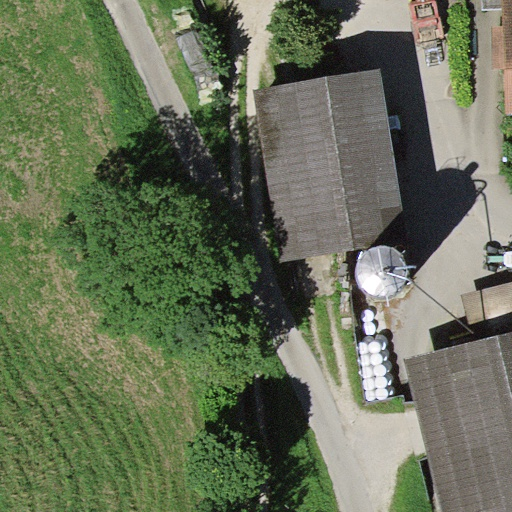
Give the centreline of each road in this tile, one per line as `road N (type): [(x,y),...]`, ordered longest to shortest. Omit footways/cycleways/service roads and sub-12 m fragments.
road 1 (residential): [(345,511),(255,279),(108,0)]
road 2 (track): [(255,279),(253,511)]
